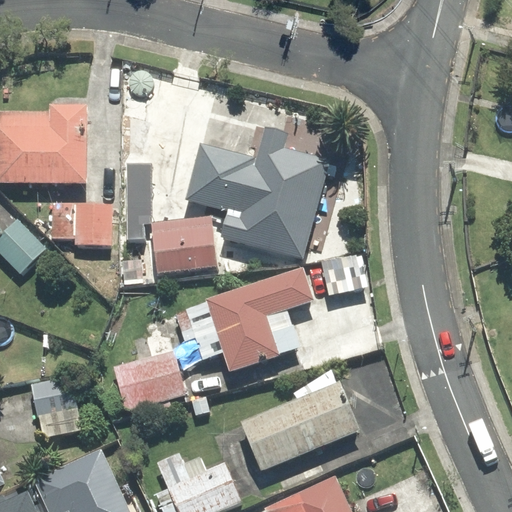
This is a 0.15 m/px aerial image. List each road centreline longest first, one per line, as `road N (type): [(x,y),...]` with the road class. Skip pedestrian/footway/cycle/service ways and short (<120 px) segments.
road 1 (residential): [(509,511),(451,392),(425,312),(416,212),(424,80)]
road 2 (residential): [(424,80),(136,11),(44,3),(0,11)]
